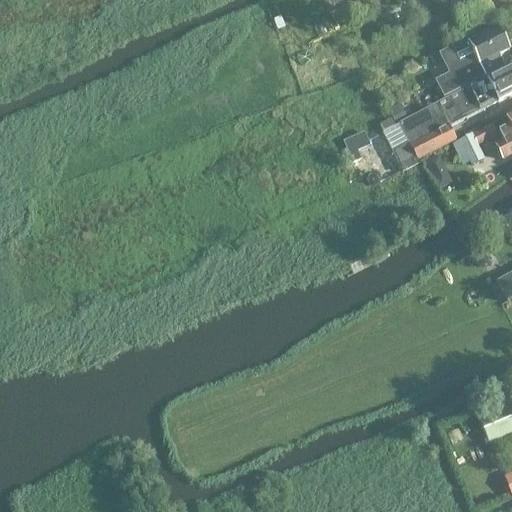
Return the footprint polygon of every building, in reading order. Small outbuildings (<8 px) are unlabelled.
[(456,21),(439,30),(450,49),(452,48),(462,43),(455,30),(489,13),(482,0),(460,0),(448,6),(456,21)] [(360,3),(331,17),(336,27),(365,12),(360,3)] [(463,69),(437,83),(445,98),(486,77),(504,68),(498,56),(508,51),(497,28),(467,44),(468,45),(454,52),(463,69)] [(408,144),(392,153),(400,167),(404,174),(419,166),(417,161),(448,145),(456,141),(449,128),(511,96),(511,67),(486,81),(487,82),(476,87),(475,86),(474,85),(407,120),(398,125),(408,144)] [(400,107),(388,113),(395,127),(398,125),(407,120),(400,107)] [(500,161),(511,154),(511,115),(505,119),(510,127),(498,133),(502,141),(493,146),(500,161)] [(391,122),(380,127),(384,134),(394,128),(391,122)] [(480,147),(497,138),(491,126),(473,134),(479,145),(480,147)] [(471,135),(454,144),(455,145),(464,164),(471,161),(473,165),(486,159),(480,147),(479,145),(473,134),(471,135)] [(348,154),(332,161),(339,177),(355,170),(348,154)] [(436,158),(425,163),(438,190),(450,184),(436,158)] [(511,274),(496,284),(507,304),(511,300),(511,274)] [(488,445),(511,435),(511,402),(477,418),(488,445)] [(511,473),(503,478),(511,498),(511,473)]
